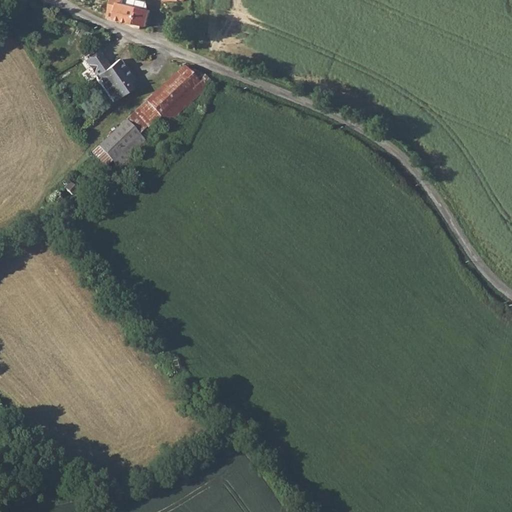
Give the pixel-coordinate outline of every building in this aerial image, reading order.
[(130,0),(114,0),(111,12),(119,14),(118,20),(135,24),(135,28),(144,30),(145,27),(149,27),(153,12),(151,11),(150,2),(141,0),(132,0),(130,0)] [(84,61),(95,75),(109,65),(96,46),(84,54),(87,59),(84,61)] [(109,65),(95,75),(114,101),(131,88),(128,82),(133,78),(118,57),(109,65)] [(183,65),(145,100),(159,114),(177,114),(212,82),(205,73),(183,65)] [(134,110),(126,118),(137,131),(147,123),(134,110)] [(126,118),(93,148),(103,165),(111,158),(117,164),(144,139),(137,131),(126,118)]
